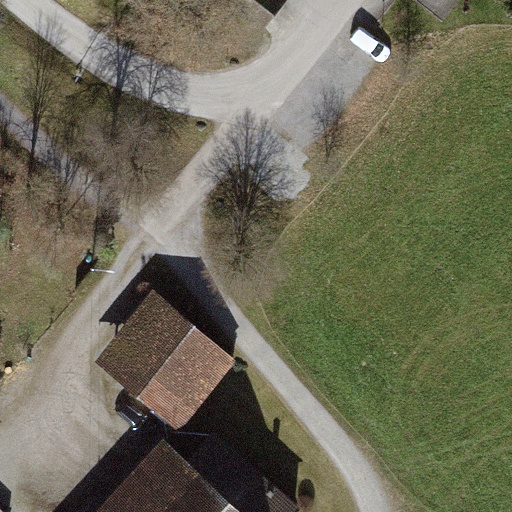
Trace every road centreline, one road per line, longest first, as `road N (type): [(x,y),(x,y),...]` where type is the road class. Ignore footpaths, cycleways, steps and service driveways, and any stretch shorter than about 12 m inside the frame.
road 1 (track): [(373,511),(368,488),(157,227)]
road 2 (track): [(0,105),(61,164),(157,227)]
